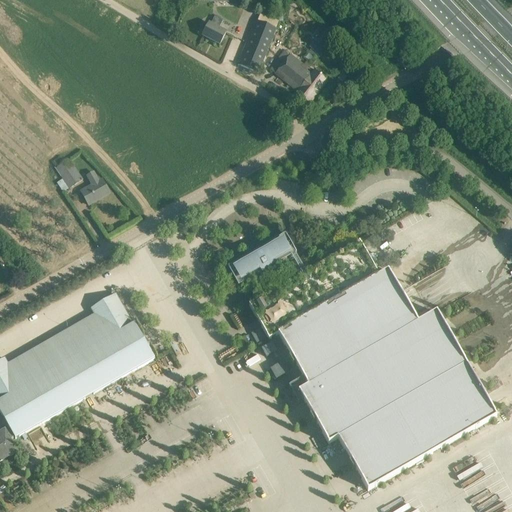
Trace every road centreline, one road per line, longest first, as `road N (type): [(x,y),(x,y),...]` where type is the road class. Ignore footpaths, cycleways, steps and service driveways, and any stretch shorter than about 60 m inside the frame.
road 1 (tertiary): [(0,312),(304,137)]
road 2 (unclassified): [(304,137),(266,98),(104,0)]
road 3 (tertiary): [(304,137),(511,16)]
road 4 (unclassified): [(511,214),(441,156),(345,164),(304,137)]
